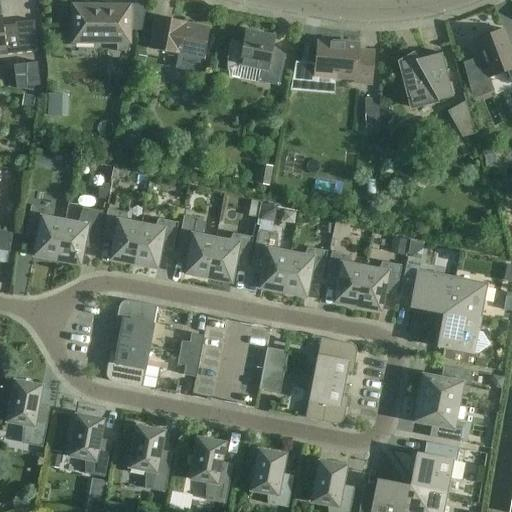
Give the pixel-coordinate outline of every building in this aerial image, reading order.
[(117,6),(73,6),(73,42),(116,42),(116,52),(129,52),(129,17),(130,7),(117,6)] [(0,55),(37,51),(34,21),(15,23),(15,25),(3,26),(2,17),(0,16),(0,55)] [(184,22),(156,17),(150,49),(178,54),(179,53),(203,57),(208,29),(184,24),(184,22)] [(480,56),(462,63),(469,88),(490,80),(489,78),(507,71),(511,84),(511,53),(503,29),(474,40),(480,56)] [(275,36),(245,30),(242,43),(230,41),(228,50),(227,54),(227,63),(227,69),(238,65),(259,69),(257,82),(279,86),(285,57),(271,54),(275,36)] [(358,45),(317,41),(314,75),(354,79),(354,82),(371,84),(374,53),(358,51),(358,45)] [(416,62),(412,55),(399,62),(411,108),(433,95),(437,101),(452,97),(441,53),(424,57),(416,62)] [(36,62),(13,65),(15,87),(39,85),(36,62)] [(24,94),(22,106),(33,107),(35,96),(24,94)] [(366,130),(379,130),(379,117),(378,98),(365,98),(366,130)] [(461,136),(474,134),(466,101),(447,111),(461,136)] [(387,117),(379,117),(379,130),(380,142),(388,142),(387,117)] [(49,154),(38,160),(43,169),(54,163),(49,154)] [(259,164),(255,183),(269,185),(273,167),(259,164)] [(128,171),(113,167),(110,179),(126,182),(128,171)] [(374,181),(365,181),(365,195),(374,195),(374,181)] [(100,183),(98,195),(107,197),(109,185),(100,183)] [(188,186),(187,194),(198,196),(200,188),(188,186)] [(260,204),(257,221),(262,222),(275,213),(277,208),(260,204)] [(54,261),(56,261),(64,222),(51,219),(50,210),(30,206),(25,236),(37,238),(34,255),(41,257),(54,261)] [(77,224),(64,222),(56,261),(59,262),(72,263),(79,264),(83,247),(95,249),(102,212),(83,208),(77,224)] [(130,264),(133,265),(140,225),(127,223),(127,213),(107,209),(101,239),(114,242),(111,259),(118,260),(130,264)] [(205,279),(208,279),(215,239),(202,237),(203,220),(183,216),(176,254),(188,256),(185,273),(192,275),(205,279)] [(154,228),(140,225),(133,265),(136,265),(149,266),(156,268),(159,250),(172,253),(177,223),(158,219),(154,228)] [(0,250),(9,252),(12,232),(0,230),(0,250)] [(279,293),(282,293),(290,254),(277,251),(277,234),(258,230),(250,268),(263,270),(260,288),(267,289),(279,293)] [(215,239),(208,279),(210,280),(224,281),(231,282),(234,265),(246,267),(252,237),(232,233),(228,242),(215,239)] [(393,237),(390,254),(404,256),(407,240),(393,237)] [(303,256),(290,254),(282,293),(285,294),(298,295),(305,296),(308,279),(321,282),(327,251),(307,248),(303,256)] [(354,307),(357,308),(364,268),(351,265),(350,256),(331,252),(325,282),(337,285),(334,302),(341,303),(354,307)] [(377,270),(364,268),(357,308),(359,308),(373,309),(380,311),(383,293),(395,296),(401,266),(382,262),(377,270)] [(410,307),(439,313),(445,309),(451,278),(418,272),(419,267),(406,264),(399,298),(412,300),(410,307)] [(443,314),(442,318),(448,314),(479,320),(486,285),(451,278),(445,309),(439,313),(443,314)] [(511,297),(505,296),(503,310),(511,311),(511,297)] [(121,330),(119,341),(149,347),(156,306),(128,301),(124,301),(120,304),(118,308),(114,329),(121,330)] [(477,332),(479,320),(448,314),(442,318),(437,346),(444,348),(441,360),(475,367),(476,358),(477,353),(488,344),(481,332),(477,332)] [(181,341),(179,353),(200,357),(204,336),(191,333),(189,343),(181,341)] [(253,358),(254,335),(238,334),(236,357),(253,358)] [(321,338),(313,378),(343,384),(345,373),(352,374),(356,353),(356,349),(353,345),(350,343),(321,338)] [(108,362),(106,373),(106,377),(108,380),(112,382),(141,387),(155,390),(159,368),(145,365),(149,347),(119,341),(117,353),(110,351),(110,352),(108,362)] [(266,348),(262,369),(283,373),(287,352),(266,348)] [(179,353),(177,364),(185,366),(183,375),(196,378),(200,357),(179,353)] [(476,358),(475,367),(485,369),(487,360),(476,358)] [(417,395),(417,398),(457,406),(459,393),(469,392),(472,372),(442,367),(440,379),(423,376),(422,383),(417,395)] [(262,369),(258,390),(279,393),(283,373),(262,369)] [(492,376),(491,382),(495,387),(501,388),(503,378),(492,376)] [(341,395),(343,384),(313,378),(305,419),(334,424),(338,424),(342,422),(344,418),(348,397),(341,395)] [(37,405),(41,387),(35,386),(32,384),(28,382),(24,382),(20,383),(15,382),(8,421),(23,424),(22,443),(42,447),(50,407),(37,405)] [(457,406),(417,398),(416,401),(415,414),(414,421),(431,425),(429,437),(459,443),(463,423),(454,419),(457,406)] [(99,439),(102,421),(97,420),(94,418),(90,416),(86,416),(82,417),(76,416),(69,455),(84,458),(84,473),(104,477),(111,441),(99,439)] [(159,451),(163,432),(158,431),(154,429),(150,428),(146,428),(142,428),(137,427),(130,467),(145,470),(144,489),(164,493),(172,453),(159,451)] [(220,462),(223,444),(218,443),(215,441),(211,440),(207,439),(203,440),(198,439),(190,478),(206,481),(205,500),(225,504),(232,464),(220,462)] [(416,454),(411,482),(415,488),(445,494),(452,461),(456,462),(459,449),(426,443),(423,455),(416,454)] [(50,451),(48,465),(58,467),(60,453),(50,451)] [(281,474),(284,455),(279,454),(276,452),(272,451),(268,451),(264,452),(259,451),(251,490),(267,493),(267,504),(287,508),(293,476),(281,474)] [(341,485),(345,467),(339,466),(336,464),(332,463),(328,462),(325,463),(319,462),(312,502),(327,505),(327,511),(349,511),(354,488),(341,485)] [(92,479),(89,496),(104,498),(107,482),(92,479)] [(405,511),(410,492),(406,486),(377,480),(376,487),(363,485),(358,511),(405,511)] [(410,487),(406,486),(410,492),(405,511),(442,511),(445,494),(415,488),(411,482),(410,487)] [(109,503),(107,511),(115,511),(117,504),(109,503)]
